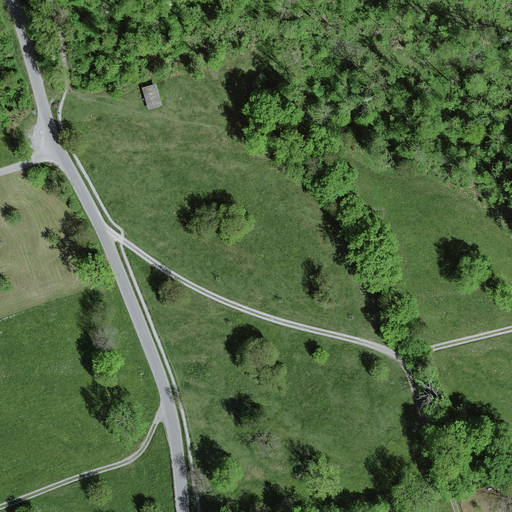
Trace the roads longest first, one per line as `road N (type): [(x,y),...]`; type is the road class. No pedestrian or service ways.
road 1 (tertiary): [(183,511),(157,368),(102,233),(57,149),(11,0)]
road 2 (track): [(102,233),(190,285),(267,317),(400,355),(511,329)]
road 3 (track): [(167,402),(138,453),(123,463),(0,507)]
road 4 (track): [(400,355),(458,511)]
